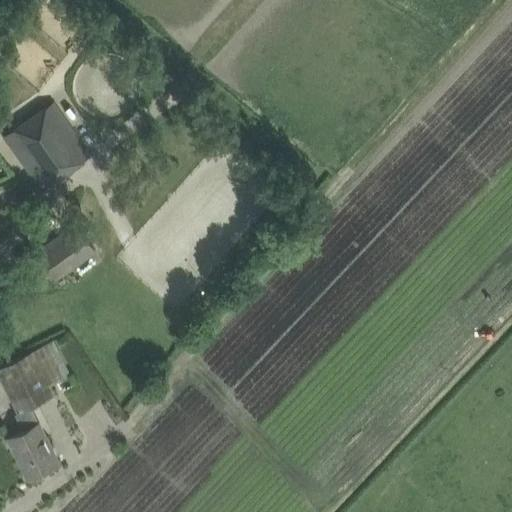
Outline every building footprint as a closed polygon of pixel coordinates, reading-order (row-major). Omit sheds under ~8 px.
[(91,155),(53,100),(45,106),(1,137),(40,190),(91,155)] [(15,191),(5,203),(17,213),(27,201),(15,191)] [(33,252),(54,281),(95,250),(75,222),(33,252)] [(48,385),(70,374),(54,340),(0,366),(0,376),(17,412),(53,394),(48,385)] [(271,511),(304,479),(204,381),(76,509),(83,511),(271,511)] [(25,427),(8,436),(28,476),(61,459),(41,419),(38,421),(30,406),(15,413),(22,428),(25,427)]
